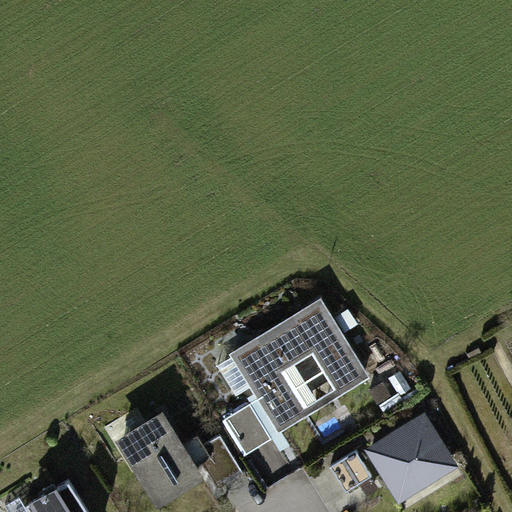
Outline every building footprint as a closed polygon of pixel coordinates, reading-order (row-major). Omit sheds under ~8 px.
[(232,351),(280,431),(371,377),(323,296),(232,351)] [(229,420),(249,455),(273,440),(253,406),(229,420)] [(164,414),(118,442),(158,507),(204,479),(164,414)] [(431,416),(369,450),(400,506),(462,472),(431,416)] [(206,462),(221,486),(246,470),(224,436),(210,445),(216,456),(206,462)] [(357,451),(332,467),(348,492),(373,476),(357,451)] [(91,511),(73,482),(30,507),(33,511),(91,511)]
